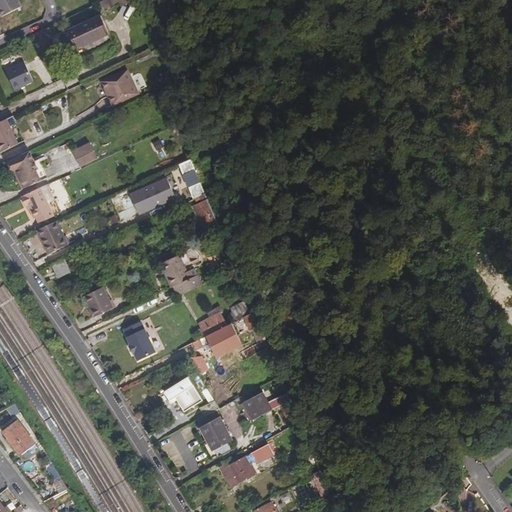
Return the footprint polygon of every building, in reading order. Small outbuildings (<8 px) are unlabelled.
[(19,0),(0,0),(0,11),(3,17),(22,7),(19,0)] [(123,9),(117,0),(103,0),(101,1),(110,17),(119,12),(118,11),(123,9)] [(109,34),(100,15),(67,30),(76,49),(109,34)] [(40,31),(46,45),(51,43),(46,33),(51,31),(49,26),(40,31)] [(43,47),(46,45),(40,31),(37,32),(43,47)] [(34,81),(25,62),(6,70),(15,90),(34,81)] [(111,107),(137,95),(126,71),(100,83),(104,92),(105,91),(107,95),(106,96),(111,107)] [(18,145),(26,141),(14,116),(7,119),(18,145)] [(0,152),(1,154),(18,145),(7,119),(0,121),(0,152)] [(155,151),(163,148),(159,140),(151,143),(155,151)] [(88,143),(71,151),(79,167),(96,159),(88,143)] [(39,169),(30,150),(9,160),(14,171),(17,170),(26,187),(41,180),(36,170),(39,169)] [(22,189),(26,187),(17,170),(14,171),(22,189)] [(130,196),(139,214),(175,197),(166,179),(130,196)] [(54,215),(41,187),(22,196),(27,207),(29,206),(35,218),(36,217),(38,222),(54,215)] [(218,225),(205,194),(194,199),(190,201),(191,203),(196,201),(197,203),(192,206),(203,231),(218,225)] [(188,205),(186,202),(174,208),(175,211),(188,205)] [(203,231),(192,206),(187,208),(198,234),(203,231)] [(68,245),(57,221),(40,230),(46,243),(44,244),(49,254),(68,245)] [(46,243),(40,230),(38,231),(44,244),(46,243)] [(175,296),(199,284),(192,268),(185,271),(178,255),(159,264),(170,287),(171,287),(175,296)] [(52,265),(55,271),(67,265),(65,259),(52,265)] [(70,271),(67,265),(55,271),(57,277),(70,271)] [(100,287),(84,295),(88,303),(85,304),(91,317),(110,308),(100,287)] [(234,321),(254,312),(248,298),(235,304),(236,305),(230,308),(232,312),(229,314),(233,322),(234,321)] [(264,337),(254,312),(234,321),(237,328),(236,329),(238,334),(252,328),(257,340),(264,337)] [(156,352),(139,321),(123,329),(127,336),(126,337),(129,344),(128,345),(133,354),(134,353),(138,361),(156,352)] [(233,338),(227,325),(204,336),(211,349),(233,338)] [(191,343),(195,351),(201,348),(198,340),(191,343)] [(200,354),(188,360),(197,376),(208,371),(200,354)] [(202,400),(188,376),(164,391),(169,400),(178,395),(179,397),(177,399),(185,411),(202,400)] [(287,394),(277,397),(267,402),(261,392),(243,402),(252,420),(280,405),(290,427),(300,422),(287,394)] [(201,408),(206,415),(215,409),(219,407),(214,400),(201,408)] [(232,440),(215,409),(206,415),(198,419),(217,455),(229,448),(227,444),(232,440)] [(11,441),(21,454),(35,443),(17,420),(3,431),(8,437),(6,439),(8,442),(11,441)] [(268,444),(247,455),(245,451),(219,465),(225,478),(233,473),(237,483),(256,472),(253,465),(274,454),(268,444)] [(313,474),(321,471),(310,447),(302,451),(311,472),(313,474)] [(315,497),(317,501),(329,493),(321,471),(313,474),(312,475),(320,494),(315,497)] [(230,487),(237,483),(233,473),(225,478),(230,487)] [(57,494),(68,488),(62,479),(51,485),(57,494)] [(320,506),(332,500),(329,493),(317,501),(320,506)] [(68,503),(66,499),(64,495),(56,500),(60,507),(68,503)] [(276,511),(272,502),(254,511),(276,511)] [(0,503),(0,511),(12,511),(7,505),(4,508),(0,503)]
